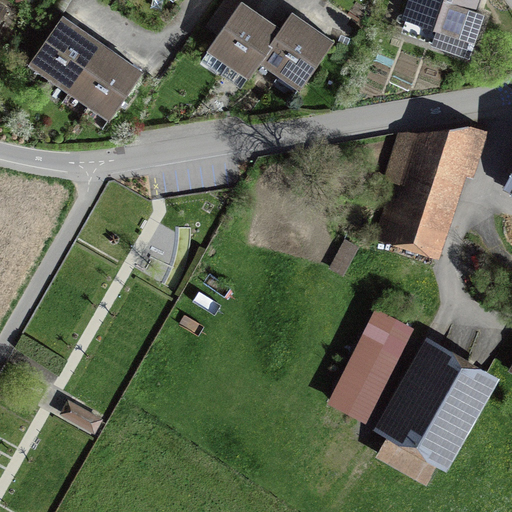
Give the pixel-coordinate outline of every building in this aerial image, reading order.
[(414,0),(407,24),(466,43),(479,0),(414,0)] [(204,48),(226,64),(259,16),(238,1),(204,48)] [(0,22),(8,9),(0,4),(0,22)] [(259,59),(277,72),(311,25),(293,12),(280,31),(259,59)] [(280,31),(259,16),(226,64),(246,78),(259,59),(280,31)] [(29,64),(50,78),(82,32),(62,18),(29,64)] [(333,41),(311,25),(277,72),(300,88),(333,41)] [(50,78),(69,92),(102,46),(82,32),(50,78)] [(69,92),(89,106),(121,59),(102,46),(69,92)] [(142,74),(121,59),(89,106),(109,120),(142,74)] [(379,230),(437,248),(452,199),(444,197),(451,175),(452,175),(467,127),(417,134),(401,184),(394,182),(379,230)] [(354,246),(345,241),(331,267),(339,272),(354,246)] [(364,418),(409,330),(377,314),(332,402),(364,418)] [(438,456),(484,378),(440,353),(395,431),(438,456)] [(99,419),(73,405),(67,417),(92,430),(99,419)]
